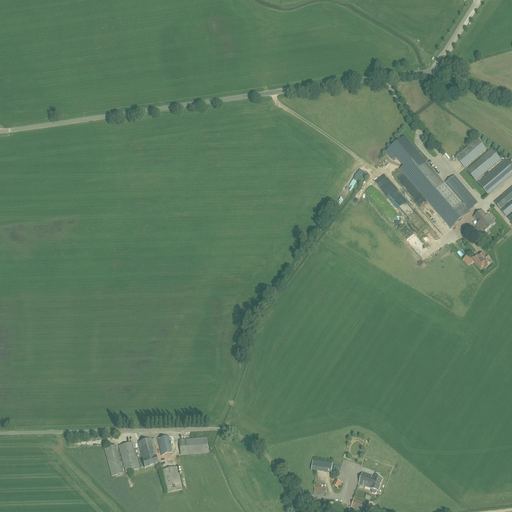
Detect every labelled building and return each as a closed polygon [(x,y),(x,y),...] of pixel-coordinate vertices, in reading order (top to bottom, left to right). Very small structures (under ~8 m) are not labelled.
[(401,169),(408,178),(427,162),(404,136),(385,153),(392,161),(395,158),(403,167),(401,169)] [(477,139),(455,157),(465,168),(486,150),(477,139)] [(492,149),(467,170),(476,181),(501,160),(492,149)] [(511,166),(506,160),(478,183),(488,195),(511,174),(511,166)] [(427,162),(408,178),(426,199),(445,183),(427,162)] [(465,202),(462,204),(468,211),(478,203),(454,175),(447,181),(465,202)] [(445,183),(426,199),(451,228),(469,212),(468,211),(462,204),(445,183)] [(511,187),(502,196),(511,208),(511,187)] [(506,216),(511,211),(511,208),(502,196),(494,202),(506,216)] [(391,218),(395,214),(382,201),(383,201),(381,199),(377,202),(391,218)] [(483,233),(495,223),(488,214),(487,215),(482,210),(473,217),(479,223),(476,225),(483,233)] [(412,244),(418,240),(413,233),(407,238),(412,244)] [(486,256),(483,253),(478,258),(475,261),(479,266),(482,263),(486,268),(492,263),(489,260),(490,259),(486,256)] [(161,455),(172,453),(168,436),(158,439),(161,455)] [(182,455),(208,453),(206,438),(181,440),(182,455)] [(365,465),(371,442),(352,438),(346,459),(354,461),(354,463),(365,465)] [(138,442),(142,454),(146,453),(147,457),(155,455),(153,446),(156,444),(154,439),(151,439),(138,442)] [(140,469),(132,442),(119,446),(126,473),(140,469)] [(112,476),(121,474),(114,446),(104,448),(112,476)] [(143,460),(145,467),(158,464),(156,456),(155,456),(155,455),(147,457),(146,453),(142,454),(143,460)] [(332,463),(313,460),(311,470),(331,473),(332,463)] [(177,466),(161,470),(166,494),(183,490),(177,466)] [(371,489),(372,489),(371,491),(372,493),(375,494),(376,493),(377,491),(378,491),(383,479),(375,476),(363,472),(358,484),(371,489)] [(341,487),(343,483),(336,479),(332,485),(338,488),(339,486),(341,487)] [(365,511),(366,511),(369,503),(354,499),(351,507),(365,511)]
